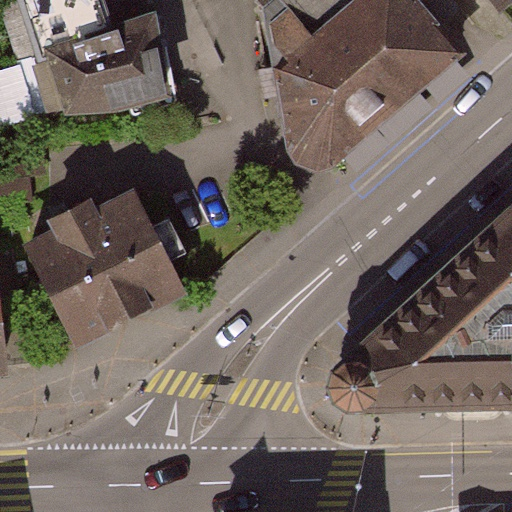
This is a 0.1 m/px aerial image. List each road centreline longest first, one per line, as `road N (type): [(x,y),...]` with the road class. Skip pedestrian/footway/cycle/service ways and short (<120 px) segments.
road 1 (residential): [(167,484),(261,339),(511,110)]
road 2 (residential): [(391,479),(167,484)]
road 3 (tertiary): [(167,484),(0,489)]
road 4 (residential): [(511,476),(391,479)]
